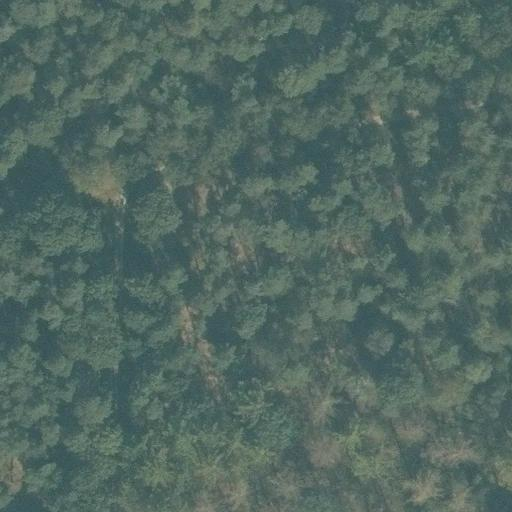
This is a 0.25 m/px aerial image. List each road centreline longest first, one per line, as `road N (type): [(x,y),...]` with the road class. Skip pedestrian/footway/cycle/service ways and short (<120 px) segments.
road 1 (track): [(0,223),(160,166),(511,90)]
road 2 (track): [(107,511),(110,187)]
